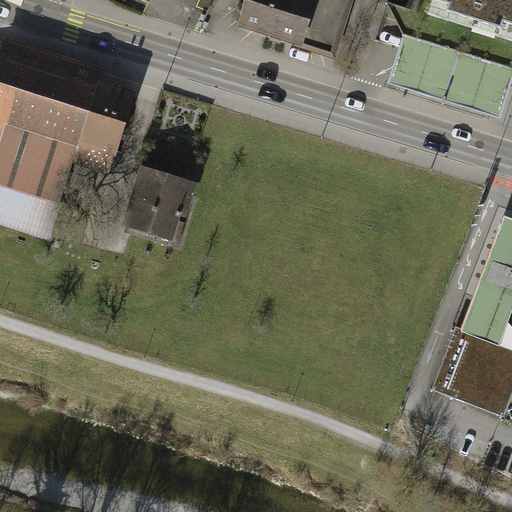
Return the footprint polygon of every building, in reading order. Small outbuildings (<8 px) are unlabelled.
[(251,0),(239,40),(334,68),(354,0),(251,0)] [(404,36),(511,70),(511,0),(388,0),(387,4),(404,36)] [(509,98),(511,89),(511,70),(404,36),(395,64),(389,86),(502,121),(509,98)] [(0,132),(8,135),(0,159),(0,221),(43,235),(67,159),(107,171),(130,97),(5,58),(0,72),(0,132)] [(172,240),(189,185),(143,172),(126,226),(172,240)] [(511,220),(507,219),(489,263),(468,320),(463,333),(501,347),(506,334),(511,317),(511,220)] [(511,397),(511,351),(501,347),(463,333),(458,330),(434,390),(504,418),(511,397)]
